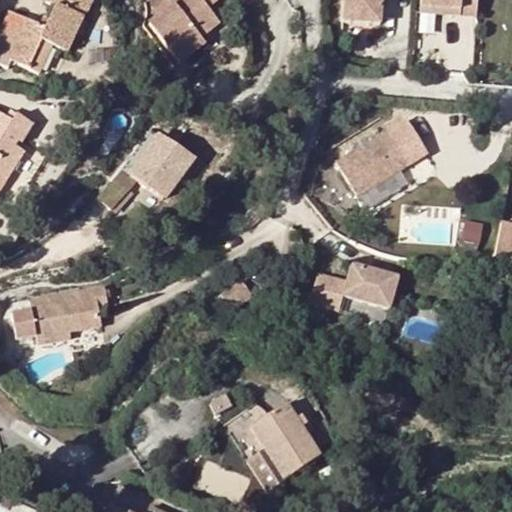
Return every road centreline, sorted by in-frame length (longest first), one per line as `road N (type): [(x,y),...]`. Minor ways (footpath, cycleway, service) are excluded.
road 1 (residential): [(511,97),(315,81)]
road 2 (residential): [(0,413),(46,450),(76,462),(136,457)]
road 3 (residential): [(281,218),(315,81)]
